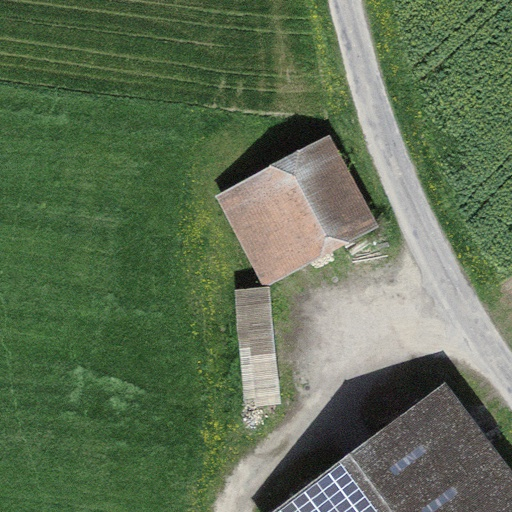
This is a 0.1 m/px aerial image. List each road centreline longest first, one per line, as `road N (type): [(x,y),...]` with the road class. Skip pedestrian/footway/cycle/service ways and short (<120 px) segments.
road 1 (unclassified): [(345,0),(409,206),(511,382)]
road 2 (track): [(453,292),(324,404),(229,511)]
